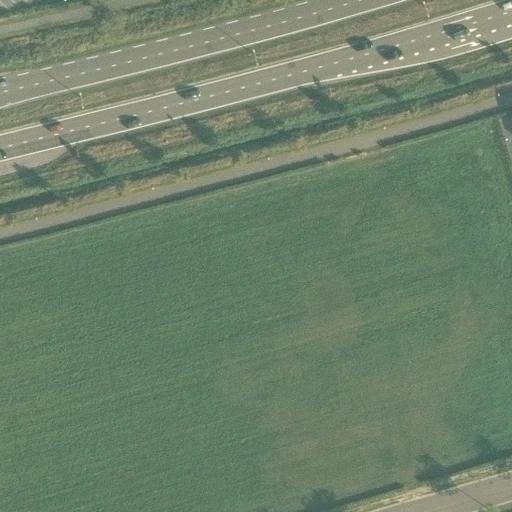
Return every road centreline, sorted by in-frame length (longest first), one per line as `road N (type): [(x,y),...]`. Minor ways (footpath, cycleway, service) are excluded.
road 1 (primary): [(0,149),(511,12)]
road 2 (primary): [(361,0),(0,93)]
